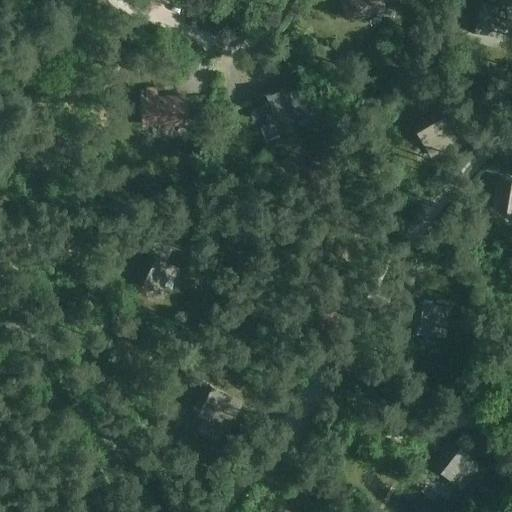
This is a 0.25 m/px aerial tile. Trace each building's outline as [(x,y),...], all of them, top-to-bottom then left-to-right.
[(341,0),(344,18),(384,12),(382,0),(341,0)] [(506,7),(469,0),(466,0),(465,9),(469,10),(468,17),(456,15),(454,28),(500,37),(506,7)] [(305,113),(293,83),(254,98),(258,109),(262,107),(268,126),(305,113)] [(188,124),(187,95),(158,96),(158,86),(148,87),(148,97),(142,97),(144,126),(188,124)] [(412,124),(430,157),(458,142),(438,106),(428,111),(430,114),(412,124)] [(498,210),(511,211),(511,179),(503,178),(498,210)] [(134,281),(169,297),(182,267),(144,250),(138,262),(142,264),(134,281)] [(407,331),(445,338),(452,307),(410,298),(408,310),(410,310),(407,331)] [(245,402),(203,381),(199,390),(202,392),(193,409),(213,419),(212,421),(230,430),(245,402)] [(433,466),(463,490),(483,465),(451,439),(443,447),(446,450),(433,466)]
